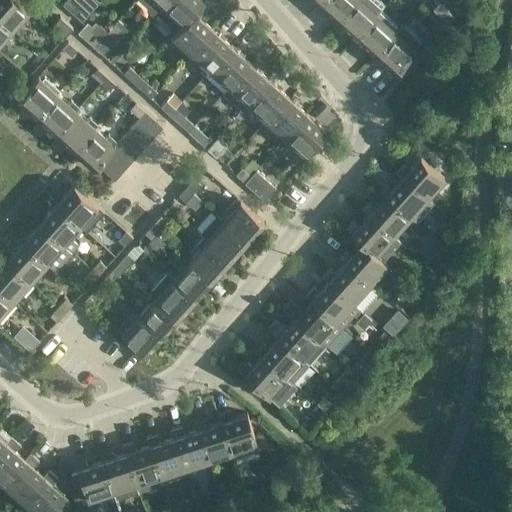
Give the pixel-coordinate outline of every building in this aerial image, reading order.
[(0,0),(0,19),(11,29),(12,28),(13,30),(20,22),(27,28),(37,16),(28,9),(17,0),(0,0)] [(70,0),(66,0),(62,5),(71,13),(77,6),(70,0)] [(203,1),(201,0),(169,0),(163,7),(182,24),(203,1)] [(320,0),(318,3),(336,19),(353,0),(320,0)] [(362,0),(353,0),(336,19),(356,37),(377,13),(362,0)] [(85,15),(97,3),(94,1),(82,13),(85,15)] [(194,13),(204,2),(203,1),(182,24),(171,35),(190,53),(212,29),(194,13)] [(441,18),(447,11),(438,3),(433,10),(441,18)] [(377,13),(356,37),(374,53),(395,29),(377,13)] [(71,27),(59,16),(49,28),(61,39),(71,27)] [(0,40),(11,29),(0,19),(0,40)] [(92,30),(85,24),(77,33),(93,47),(106,32),(97,24),(92,30)] [(231,46),(212,29),(190,53),(208,69),(207,70),(208,71),(231,46)] [(395,29),(374,53),(394,71),(415,47),(395,29)] [(106,32),(93,47),(101,55),(115,40),(106,32)] [(67,41),(61,47),(70,56),(76,49),(67,41)] [(249,63),(231,46),(208,71),(203,77),(220,92),(225,87),(227,88),(249,63)] [(268,80),(249,63),(227,88),(233,94),(235,92),(247,103),(268,80)] [(100,82),(106,75),(97,67),(91,74),(100,82)] [(128,67),(123,73),(123,74),(131,81),(137,75),(128,67)] [(109,89),(115,83),(106,75),(100,82),(109,89)] [(146,83),(137,75),(131,81),(140,89),(141,88),(150,97),(156,90),(147,82),(146,83)] [(37,76),(16,99),(35,117),(56,93),(37,76)] [(287,96),(268,80),(247,103),(266,120),(287,96)] [(165,100),(166,100),(160,107),(169,115),(175,109),(174,108),(181,100),(172,92),(165,100)] [(56,93),(35,117),(54,134),(75,110),(56,93)] [(306,113),(287,96),(266,120),(285,137),(306,113)] [(145,110),(135,101),(129,108),(139,117),(145,110)] [(75,110),(54,134),(73,150),(94,127),(75,110)] [(145,110),(139,117),(136,120),(153,135),(162,125),(145,110)] [(326,131),(306,113),(285,137),(304,155),(326,131)] [(153,135),(136,120),(128,129),(145,144),(153,135)] [(94,127),(73,150),(92,168),(96,164),(104,155),(112,146),(114,144),(94,127)] [(145,144),(128,129),(120,137),(138,153),(145,144)] [(138,153),(120,137),(114,144),(112,146),(130,162),(138,153)] [(130,162),(112,146),(104,155),(122,171),(130,162)] [(122,171),(104,155),(96,164),(114,180),(122,171)] [(404,163),(396,171),(428,198),(434,191),(433,189),(443,177),(420,157),(410,168),(404,163)] [(245,183),(251,176),(241,168),(235,174),(245,183)] [(257,169),(251,176),(245,183),(264,200),(276,186),(257,169)] [(428,198),(396,171),(395,172),(401,177),(392,187),(386,181),(379,189),(409,216),(411,218),(418,210),(422,213),(432,202),(428,198)] [(194,178),(186,187),(193,193),(201,184),(194,178)] [(103,211),(73,185),(56,204),(80,225),(85,230),(103,211)] [(193,193),(186,187),(178,196),(185,202),(187,200),(201,213),(208,205),(193,193)] [(409,216),(379,189),(378,191),(384,196),(376,206),(370,200),(362,208),(392,235),(409,216)] [(264,221),(240,200),(222,219),(246,241),(264,221)] [(80,225),(56,204),(39,223),(63,244),(80,225)] [(392,235),(362,208),(362,209),(368,215),(359,224),(353,219),(345,227),(386,264),(387,263),(375,253),(392,235)] [(246,241),(222,219),(215,213),(199,232),(206,238),(230,259),(246,241)] [(159,230),(167,222),(160,216),(153,224),(159,230)] [(63,244),(39,223),(22,242),(46,263),(63,244)] [(159,230),(153,224),(145,233),(151,239),(159,230)] [(386,264),(345,227),(345,228),(362,243),(352,254),(346,249),(340,256),(369,283),(386,264)] [(117,239),(124,245),(132,236),(125,230),(117,239)] [(230,259),(206,238),(189,257),(213,278),(230,259)] [(46,263),(22,242),(6,260),(29,282),(46,263)] [(126,268),(133,259),(127,253),(119,262),(126,268)] [(369,283),(340,256),(338,258),(344,263),(336,273),(330,267),(323,275),(352,301),(369,283)] [(213,278),(189,257),(172,275),(196,297),(213,278)] [(97,274),(105,265),(99,259),(90,269),(97,274)] [(29,282),(6,260),(0,266),(0,289),(13,301),(29,282)] [(126,268),(119,262),(111,271),(118,277),(126,268)] [(97,274),(90,269),(83,277),(90,283),(97,274)] [(196,297),(172,275),(167,270),(150,289),(155,294),(179,316),(196,297)] [(352,301),(323,275),(321,277),(327,282),(319,291),(313,286),(306,294),(335,320),(352,301)] [(0,314),(13,301),(0,289),(0,314)] [(91,306),(99,297),(93,291),(85,300),(91,306)] [(179,316),(155,294),(138,313),(162,335),(179,316)] [(335,320),(306,294),(304,295),(311,301),(303,310),(296,304),(289,312),(318,339),(335,320)] [(63,312),(72,302),(65,297),(57,306),(63,312)] [(63,312),(57,306),(49,314),(56,320),(63,312)] [(325,345),(318,339),(289,312),(288,314),(294,319),(285,329),(279,323),(272,331),(308,364),(325,345)] [(162,335),(138,313),(121,333),(144,355),(162,335)] [(308,364),(272,331),(271,332),(278,338),(269,347),(263,342),(255,350),(285,377),(291,383),(308,364)] [(30,350),(38,341),(31,335),(23,344),(30,350)] [(285,377),(255,350),(254,351),(261,357),(252,366),(246,360),(237,370),(267,396),(285,377)] [(339,381),(348,388),(355,381),(346,373),(339,381)] [(329,395),(337,401),(341,396),(334,390),(329,395)] [(217,414),(220,422),(221,421),(232,452),(257,443),(247,413),(232,418),(230,410),(217,414)] [(221,421),(220,422),(208,426),(205,418),(194,421),(197,430),(198,429),(208,459),(232,452),(221,421)] [(0,428),(1,428),(0,426),(0,450),(12,437),(11,436),(5,443),(0,439),(0,428)] [(170,429),(173,438),(174,437),(184,467),(208,459),(198,429),(197,430),(184,434),(181,426),(170,429)] [(174,437),(173,438),(160,442),(158,434),(146,438),(149,446),(150,445),(160,475),(184,467),(174,437)] [(19,444),(12,437),(0,450),(0,481),(4,485),(31,454),(29,453),(23,460),(13,451),(19,444)] [(150,445),(149,446),(136,450),(134,441),(122,445),(124,454),(126,453),(136,483),(160,475),(150,445)] [(126,453),(124,454),(112,458),(110,449),(98,453),(101,461),(103,461),(115,500),(139,493),(136,483),(126,453)] [(39,461),(31,454),(4,485),(23,502),(50,471),(48,470),(42,476),(33,468),(39,461)] [(90,509),(115,500),(103,461),(101,461),(89,465),(86,457),(75,461),(90,509)] [(57,478),(50,471),(23,502),(20,504),(29,511),(48,511),(53,507),(57,511),(61,511),(71,501),(64,494),(63,495),(51,484),(57,478)] [(78,503),(83,502),(79,488),(73,490),(78,503)] [(198,504),(209,501),(207,493),(196,496),(198,504)] [(190,496),(175,501),(178,510),(193,505),(190,496)]
